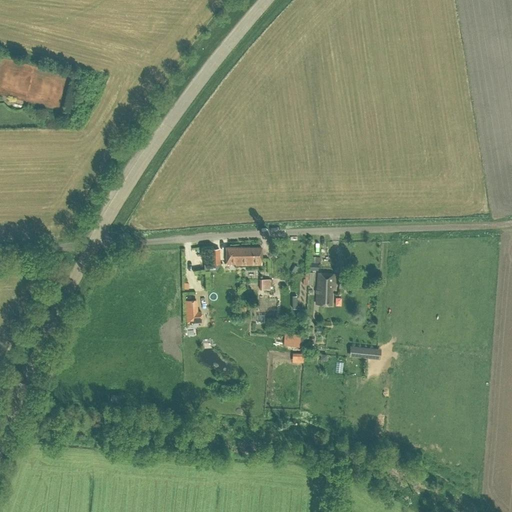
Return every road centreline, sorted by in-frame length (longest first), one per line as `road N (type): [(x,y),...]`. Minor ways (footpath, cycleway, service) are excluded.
road 1 (unclassified): [(92,244),(511,221)]
road 2 (unclassified): [(92,244),(158,140),(265,0)]
road 3 (unclassified): [(0,443),(92,244)]
